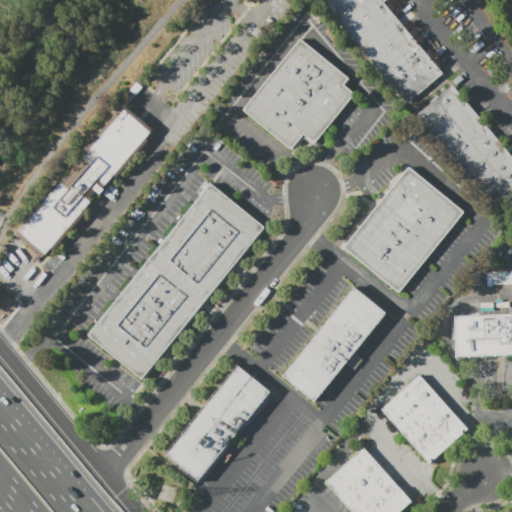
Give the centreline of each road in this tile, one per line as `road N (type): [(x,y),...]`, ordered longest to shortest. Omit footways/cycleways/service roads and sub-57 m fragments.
road 1 (residential): [(105,473),(303,233),(309,213)]
road 2 (secondary): [(0,347),(139,511)]
